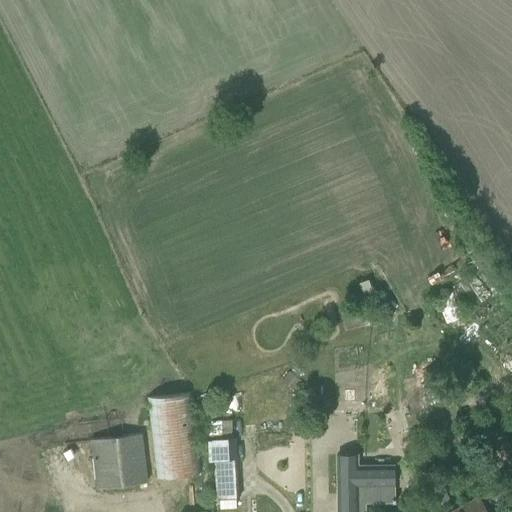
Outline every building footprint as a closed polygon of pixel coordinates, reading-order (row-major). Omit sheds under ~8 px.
[(399,330),(350,340),(356,372),(405,362),(399,330)] [(289,371),(281,380),(293,389),(300,380),(289,371)] [(159,476),(202,470),(190,389),(146,396),(159,476)] [(511,445),(484,401),(474,407),(479,415),(466,424),(511,496),(511,445)] [(148,481),(142,432),(90,439),(96,487),(148,481)] [(214,496),(235,495),(233,435),(212,435),(214,496)] [(364,505),(361,471),(355,471),(354,461),(335,463),(339,508),(358,506),(364,505)] [(389,468),(361,471),(364,505),(379,504),(377,489),(391,487),(389,468)] [(476,495),(477,497),(451,511),(497,511),(511,504),(497,482),(476,495)] [(442,487),(429,494),(436,506),(448,499),(442,487)]
